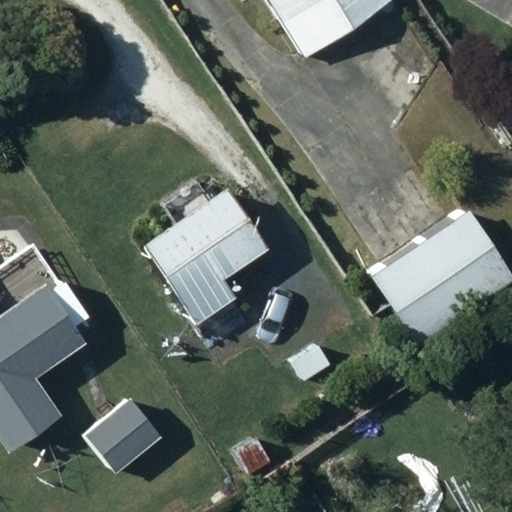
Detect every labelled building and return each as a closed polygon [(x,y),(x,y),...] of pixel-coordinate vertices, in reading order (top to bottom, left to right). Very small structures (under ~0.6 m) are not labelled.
[(268,0),(307,58),(394,0),(268,0)] [(511,0),(461,0),(511,29),(511,0)] [(264,247),(224,188),(136,247),(189,327),(236,297),(221,275),(264,247)] [(466,210),(379,268),(424,336),(511,279),(466,210)] [(0,443),(6,452),(59,415),(32,377),(83,341),(72,326),(87,316),(61,280),(46,290),(41,282),(13,302),(0,282),(0,443)] [(127,397),(81,434),(112,473),(158,436),(127,397)] [(231,454),(246,475),(268,459),(252,438),(231,454)]
